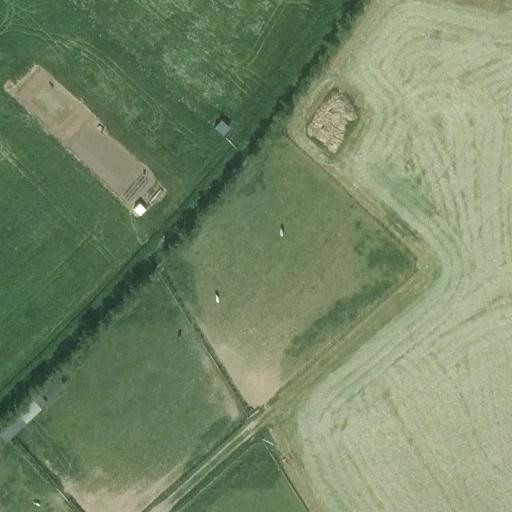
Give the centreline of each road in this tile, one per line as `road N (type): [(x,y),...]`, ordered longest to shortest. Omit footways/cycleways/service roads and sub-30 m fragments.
road 1 (track): [(0,383),(182,203)]
road 2 (track): [(179,511),(250,453),(276,462),(308,511)]
